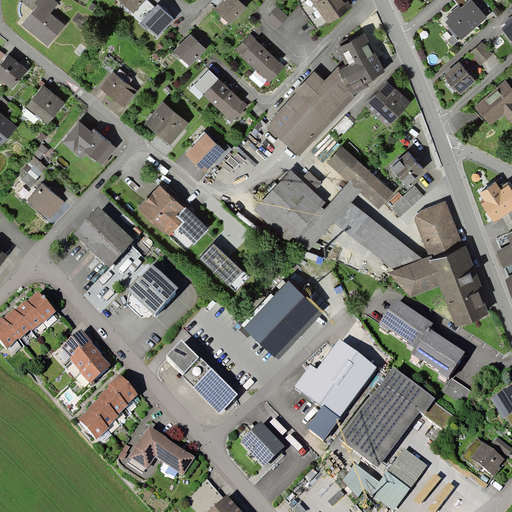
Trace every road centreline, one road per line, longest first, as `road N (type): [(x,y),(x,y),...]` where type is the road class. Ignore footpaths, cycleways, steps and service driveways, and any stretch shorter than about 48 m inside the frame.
road 1 (residential): [(35,260),(267,511)]
road 2 (residential): [(138,139),(206,191),(260,184),(352,107),(402,46)]
road 3 (tertiary): [(511,328),(441,140)]
road 4 (residential): [(0,25),(138,139)]
road 5 (residential): [(138,139),(35,260)]
road 6 (unknown): [(421,92),(511,13)]
